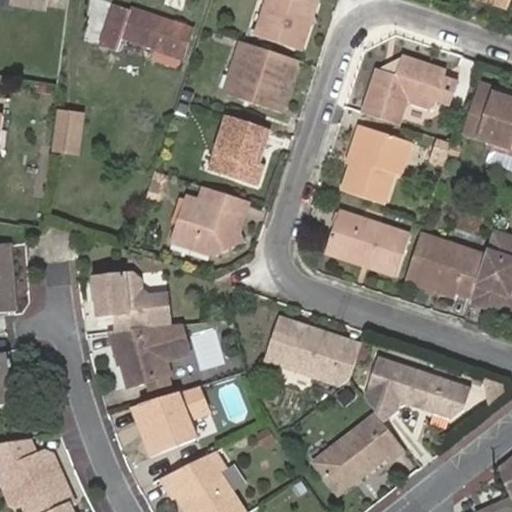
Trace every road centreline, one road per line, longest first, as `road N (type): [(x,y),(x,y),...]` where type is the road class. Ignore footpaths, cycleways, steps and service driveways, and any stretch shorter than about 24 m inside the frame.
road 1 (residential): [(511,361),(305,290),(283,277),(275,254),(348,36),(367,16),(393,10),(511,46)]
road 2 (residential): [(130,511),(82,398),(58,261)]
road 3 (residential): [(403,511),(511,428)]
